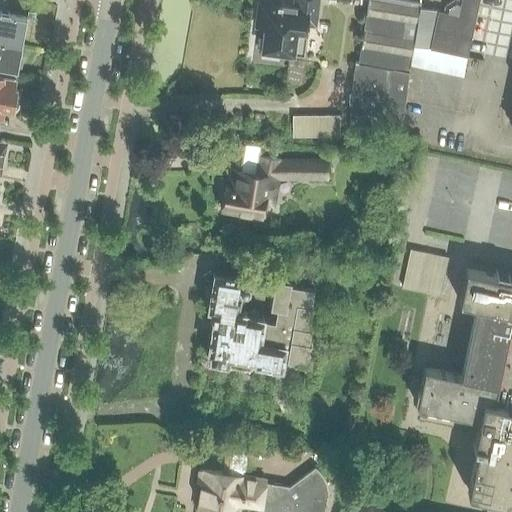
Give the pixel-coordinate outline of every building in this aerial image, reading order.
[(317,0),(296,0),(295,7),(282,6),(282,2),(265,0),(260,0),(257,28),(265,29),(262,55),(278,57),(278,54),(295,56),(295,54),(304,55),(308,23),(314,24),(317,0)] [(355,62),(354,71),(350,95),(349,95),(349,99),(348,99),(349,110),(348,134),(387,134),(401,133),(402,123),(407,89),(413,45),(419,6),(420,2),(406,0),(368,0),(367,12),(366,13),(363,30),(364,30),(362,45),(360,46),(358,63),(355,62)] [(438,10),(430,49),(467,57),(478,0),(460,0),(458,14),(443,11),(438,10)] [(451,0),(444,5),(443,11),(458,14),(460,0),(451,0)] [(419,6),(413,45),(430,49),(438,10),(419,6)] [(0,42),(21,46),(26,17),(9,15),(9,13),(0,11),(0,42)] [(0,67),(17,70),(17,68),(21,68),(23,56),(19,55),(20,53),(21,46),(0,42),(0,67)] [(14,93),(15,89),(15,88),(12,88),(13,80),(4,79),(0,78),(0,114),(1,115),(3,107),(11,108),(12,104),(15,104),(17,94),(14,93)] [(339,135),(339,114),(292,115),(292,135),(339,135)] [(423,140),(411,137),(409,146),(421,149),(423,140)] [(338,149),(338,162),(359,162),(359,149),(338,149)] [(225,186),(222,209),(261,215),(262,206),(263,204),(273,205),(277,178),(327,178),(327,159),(283,159),(259,155),(256,174),(233,170),(232,169),(229,187),(225,186)] [(410,249),(402,287),(440,295),(448,257),(410,249)] [(326,290),(326,289),(329,270),(294,264),(291,280),(274,277),(269,306),(276,307),(273,320),(264,319),(265,316),(247,313),(248,309),(238,308),(241,291),(245,292),(249,289),(250,285),(247,281),(243,281),(243,277),(214,272),(207,308),(214,310),(212,324),(207,352),(211,353),(210,360),(226,362),(230,368),(249,371),(255,363),(256,363),(256,364),(257,364),(257,365),(259,369),(274,371),(278,368),(278,369),(279,369),(279,368),(281,366),(283,357),(286,357),(286,359),(306,362),(310,341),(308,341),(310,327),(309,327),(312,305),(311,305),(313,288),(326,290)] [(511,278),(508,278),(508,274),(496,271),(495,275),(466,269),(459,301),(476,305),(461,375),(424,367),(416,405),(479,418),(474,440),(473,440),(472,445),(478,446),(468,491),(485,495),(483,502),(483,503),(490,505),(493,505),(493,504),(493,503),(494,497),(511,500),(511,495),(511,278)] [(265,479),(245,476),(248,455),(230,451),(227,473),(204,469),(203,470),(199,471),(197,482),(201,484),(197,511),(204,511),(232,511),(234,503),(237,501),(259,505),(262,511),(324,511),(326,509),(328,503),(329,498),(329,493),(328,487),(326,483),(324,477),(321,473),(317,469),(314,467),(288,486),(264,483),(265,479)]
